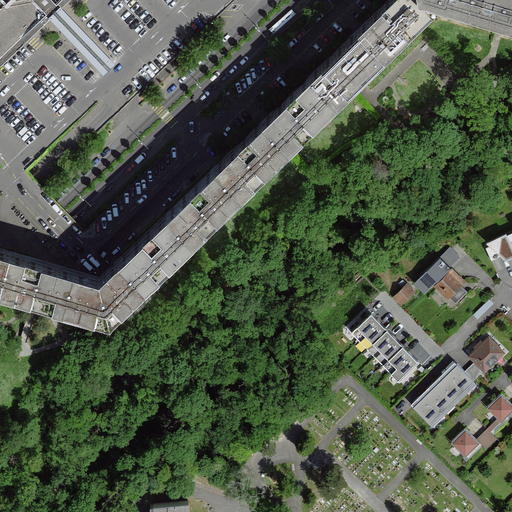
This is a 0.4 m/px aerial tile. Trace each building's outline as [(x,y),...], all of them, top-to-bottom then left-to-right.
[(35,0),(10,0),(0,10),(0,59),(49,13),(35,0)] [(0,294),(5,296),(34,304),(54,311),(59,312),(57,319),(113,335),(156,295),(148,285),(164,270),(358,84),(441,6),(501,25),(511,28),(511,0),(388,0),(307,78),(105,277),(75,269),(47,261),(0,247),(0,294)] [(511,256),(511,243),(506,231),(485,241),(506,259),(511,256)] [(460,258),(450,248),(414,283),(424,294),(452,267),(451,266),(460,258)] [(450,271),(436,285),(449,298),(450,296),(461,286),(462,284),(450,271)] [(408,284),(395,296),(402,304),(415,292),(408,284)] [(461,286),(450,296),(456,303),(467,292),(461,286)] [(400,382),(419,363),(371,315),(352,333),(400,382)] [(504,353),(489,337),(470,355),(476,361),(484,369),(485,370),(504,353)] [(464,373),(456,364),(414,406),(437,429),(479,386),(474,380),(484,369),(476,361),(464,373)] [(511,402),(502,393),(488,406),(498,417),(502,421),(511,411),(511,402)] [(498,417),(476,438),(480,442),(486,448),(497,437),(493,433),(503,423),(502,421),(498,417)] [(463,430),(452,442),(466,456),(480,442),(476,438),(466,427),(463,430)] [(154,502),(155,511),(189,511),(189,500),(154,502)]
